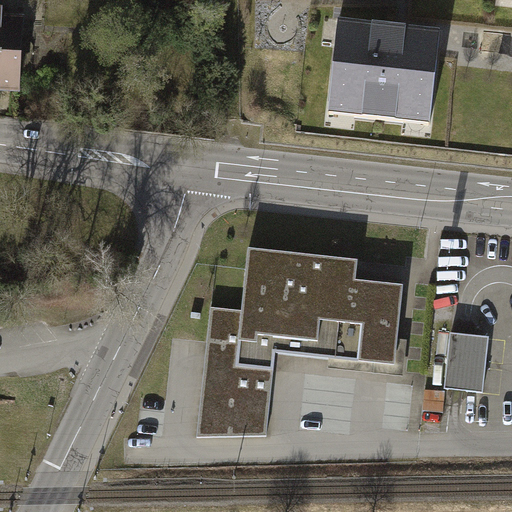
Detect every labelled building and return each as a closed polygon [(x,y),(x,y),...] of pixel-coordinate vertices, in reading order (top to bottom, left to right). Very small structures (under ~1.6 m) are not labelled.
[(0,90),(16,92),(20,18),(0,16),(0,90)] [(399,25),(337,18),(327,110),(428,121),(439,30),(399,25)] [(238,342),(236,365),(274,368),(276,353),(393,365),(402,286),(356,282),(358,261),(247,249),(240,309),(211,306),(208,339),(238,342)] [(482,392),(488,337),(465,335),(451,333),(444,388),(459,389),(482,392)] [(208,339),(205,374),(233,377),(231,401),(271,405),(274,368),(236,365),(238,342),(208,339)] [(205,374),(196,436),(266,436),(271,405),(231,401),(233,377),(205,374)] [(444,391),(425,390),(424,411),(443,412),(444,391)]
